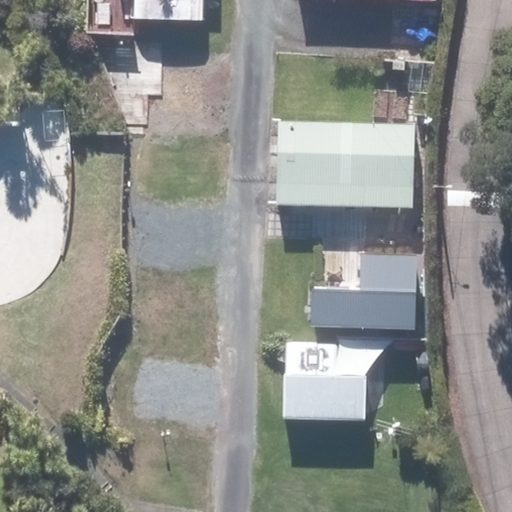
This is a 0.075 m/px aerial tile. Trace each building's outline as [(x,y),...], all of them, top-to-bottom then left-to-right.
[(208,127),(208,59),(157,60),(157,92),(139,92),(140,128),(208,127)] [(289,124),(287,206),(420,211),(423,128),(289,124)] [(197,290),(197,222),(134,222),(134,289),(197,290)] [(325,331),(425,334),(428,260),(371,259),(370,295),(326,294),(325,331)] [(332,340),(283,340),(283,404),(356,404),(355,377),(332,377),(332,340)] [(199,367),(119,364),(118,431),(204,432),(204,401),(198,401),(199,367)] [(391,443),(319,437),(313,502),(386,508),(391,443)]
